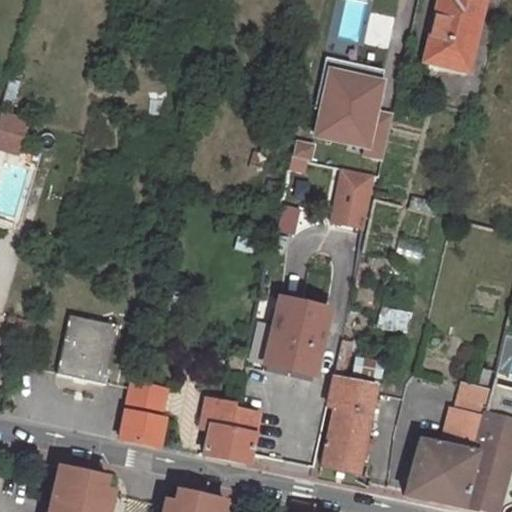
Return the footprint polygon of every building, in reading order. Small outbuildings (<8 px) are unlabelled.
[(467,71),(483,0),(441,0),(427,62),(467,71)] [(361,159),(382,163),(392,115),(380,113),(387,79),(328,67),(311,140),(364,150),(361,159)] [(0,132),(0,151),(16,156),(21,139),(0,132)] [(316,146),(298,142),(294,160),(312,165),(316,146)] [(360,229),(370,187),(340,182),(331,223),(360,229)] [(315,373),(331,310),(283,299),(268,362),(315,373)] [(104,382),(120,323),(71,312),(56,370),(104,382)] [(22,318),(16,341),(32,345),(37,323),(22,318)] [(334,405),(321,465),(358,473),(377,385),(335,376),(329,404),(334,405)] [(158,415),(166,387),(132,378),(117,437),(160,446),(167,418),(158,415)] [(485,511),(496,511),(511,452),(511,382),(493,378),(491,390),(484,418),(462,506),(485,511)] [(453,411),(449,409),(440,445),(419,441),(406,494),(462,506),(484,418),(491,390),(460,382),(453,411)] [(201,426),(209,428),(203,454),(249,463),(258,415),(236,410),(238,404),(208,396),(201,426)] [(68,468),(58,465),(54,481),(65,483),(68,468)] [(65,483),(54,481),(47,511),(107,511),(111,495),(112,490),(103,488),(106,476),(68,468),(65,483)] [(210,511),(214,496),(178,489),(175,501),(165,499),(163,506),(161,511),(210,511)] [(210,511),(221,511),(225,499),(214,496),(210,511)]
